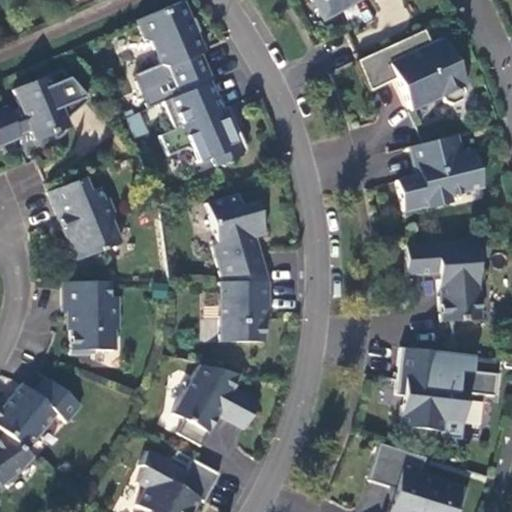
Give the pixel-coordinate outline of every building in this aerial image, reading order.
[(66,0),(88,10),(92,0),(66,0)] [(311,0),(313,2),(316,0),(319,0),(330,17),(359,0),(311,0)] [(169,70),(180,96),(211,83),(215,82),(203,54),(206,53),(197,34),(195,34),(190,23),(192,22),(183,2),(137,21),(146,42),(152,44),(162,66),(169,70)] [(425,31),(358,61),(370,91),(396,80),(410,112),(441,98),(444,103),(452,106),(462,102),(465,94),(462,88),(465,87),(444,39),(431,45),(425,31)] [(0,109),(0,145),(19,137),(17,132),(28,128),(33,140),(50,134),(56,141),(61,138),(65,135),(68,130),(70,125),(66,119),(86,101),(61,71),(13,91),(20,110),(9,114),(6,107),(0,109)] [(222,111),(211,83),(180,96),(164,104),(175,131),(160,137),(169,157),(187,149),(194,152),(199,164),(213,158),(217,167),(221,166),(223,167),(227,168),(228,167),(230,166),(232,165),(233,163),(233,161),(244,156),(245,155),(247,153),(247,151),(247,149),(246,147),(245,146),(229,108),(222,111)] [(134,138),(148,132),(139,112),(125,118),(134,138)] [(459,136),(410,148),(415,168),(418,167),(420,176),(397,181),(404,213),(427,207),(428,210),(452,204),(450,196),(467,192),(465,184),(480,180),(474,152),(463,155),(459,136)] [(81,197),(94,191),(89,177),(75,183),(81,197)] [(75,183),(47,195),(59,222),(62,220),(67,230),(63,232),(75,263),(120,244),(112,223),(114,217),(106,201),(102,202),(97,190),(94,191),(81,197),(75,183)] [(214,250),(223,285),(270,285),(261,255),(245,259),(241,244),(265,237),(257,206),(242,210),(239,198),(207,207),(218,249),(214,250)] [(476,242),(407,247),(409,277),(438,275),(442,323),(482,320),(480,287),(484,282),(482,259),(478,260),(476,242)] [(109,284),(61,284),(60,314),(69,314),(68,356),(88,357),(91,353),(114,352),(114,333),(116,333),(116,299),(107,300),(109,284)] [(223,285),(221,285),(220,346),(266,346),(267,306),(270,306),(270,285),(223,285)] [(473,357),(400,349),(394,396),(407,397),(405,407),(400,407),(398,428),(441,433),(442,423),(462,425),(465,394),(493,398),(496,375),(471,372),(473,357)] [(241,378),(201,368),(193,382),(185,385),(186,394),(173,417),(185,423),(184,424),(178,436),(201,449),(209,435),(207,428),(212,420),(219,418),(245,432),(259,406),(233,392),(241,378)] [(0,403),(0,432),(3,435),(24,453),(55,415),(66,424),(79,407),(45,377),(31,394),(21,385),(3,405),(0,403)] [(207,428),(209,435),(219,418),(212,420),(207,428)] [(24,453),(3,435),(0,437),(0,501),(1,501),(0,499),(0,487),(17,475),(31,458),(24,453)] [(427,460),(381,445),(369,482),(397,491),(390,511),(461,511),(468,491),(420,475),(427,460)] [(220,476),(178,453),(174,461),(188,469),(185,474),(148,454),(140,468),(146,471),(138,485),(146,490),(137,507),(144,511),(193,511),(200,502),(205,505),(220,476)]
